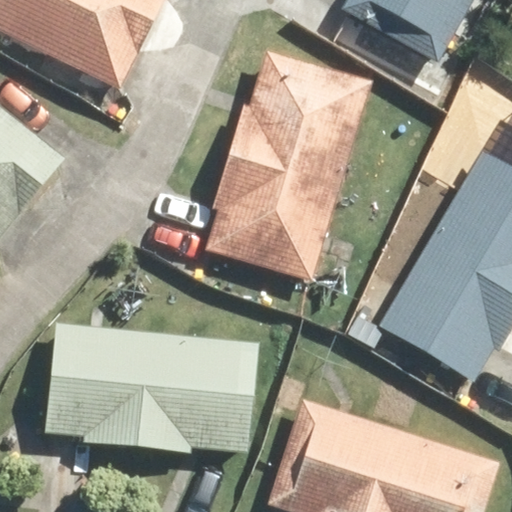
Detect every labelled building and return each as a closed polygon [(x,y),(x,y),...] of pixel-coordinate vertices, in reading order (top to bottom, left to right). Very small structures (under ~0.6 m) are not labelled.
[(0,0),(0,38),(112,93),(157,0),(0,0)] [(348,0),(344,10),(445,64),(480,0),(348,0)] [(208,253),(313,284),(372,89),(268,58),(208,253)] [(0,100),(0,246),(71,156),(0,100)] [(511,172),(486,156),(385,322),(484,382),(511,336),(511,172)] [(263,347),(60,326),(48,446),(250,466),(263,347)] [(484,511),(499,464),(303,404),(269,511),(484,511)]
